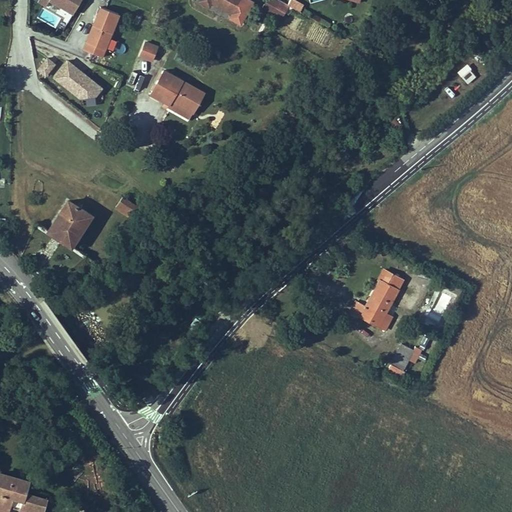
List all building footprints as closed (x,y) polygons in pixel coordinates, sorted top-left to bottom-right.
[(73,13),(80,0),(51,0),(51,1),(73,13)] [(241,20),(251,0),(203,0),(209,3),(210,0),(214,0),(231,9),(229,14),(241,20)] [(264,0),(261,6),(280,17),(288,3),(282,0),(264,0)] [(299,0),(289,0),(288,3),(300,9),(304,2),(299,0)] [(102,55),(118,12),(98,5),(82,48),(102,55)] [(153,59),(159,45),(145,39),(139,53),(153,59)] [(56,61),(47,54),(36,68),(46,75),(56,61)] [(102,85),(66,56),(51,74),(80,97),(94,95),(102,85)] [(193,111),(205,89),(162,65),(148,91),(166,101),(168,97),(193,111)] [(468,67),(459,74),(466,83),(475,76),(468,67)] [(193,111),(168,97),(166,101),(165,104),(189,117),(193,111)] [(131,214),(137,205),(122,195),(116,205),(131,214)] [(90,212),(68,198),(48,229),(70,243),(90,212)] [(387,267),(381,279),(391,284),(396,273),(396,272),(387,267)] [(362,317),(382,327),(388,314),(406,278),(396,273),(391,284),(381,279),(367,306),(362,317)] [(351,311),(362,317),(367,306),(356,300),(351,311)] [(388,314),(382,327),(388,330),(395,317),(388,314)] [(417,351),(405,345),(394,367),(406,372),(417,351)] [(13,499),(20,501),(17,511),(43,511),(49,496),(27,490),(30,480),(1,472),(0,474),(0,505),(10,508),(13,499)]
